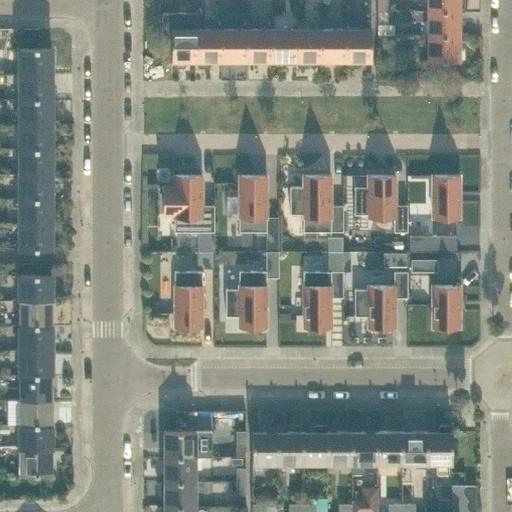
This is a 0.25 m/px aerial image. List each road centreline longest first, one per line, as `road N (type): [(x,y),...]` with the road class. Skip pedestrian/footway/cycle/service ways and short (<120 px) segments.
road 1 (residential): [(505,376),(110,378)]
road 2 (residential): [(505,376),(505,0)]
road 3 (residential): [(110,378),(110,2)]
road 4 (residential): [(505,511),(505,376)]
road 5 (residential): [(108,511),(110,378)]
